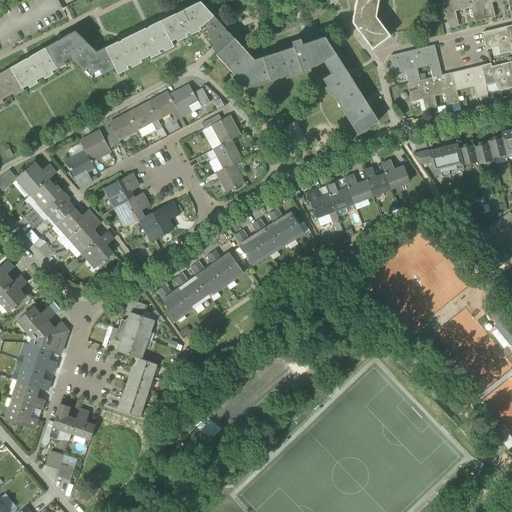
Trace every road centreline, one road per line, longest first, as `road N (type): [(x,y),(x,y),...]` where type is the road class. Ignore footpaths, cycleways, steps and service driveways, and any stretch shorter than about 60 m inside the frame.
road 1 (residential): [(214,221),(333,153),(511,107)]
road 2 (residential): [(0,169),(194,67)]
road 3 (residential): [(86,297),(119,287),(214,221)]
road 4 (residential): [(370,55),(511,22)]
road 5 (residential): [(52,412),(86,297)]
